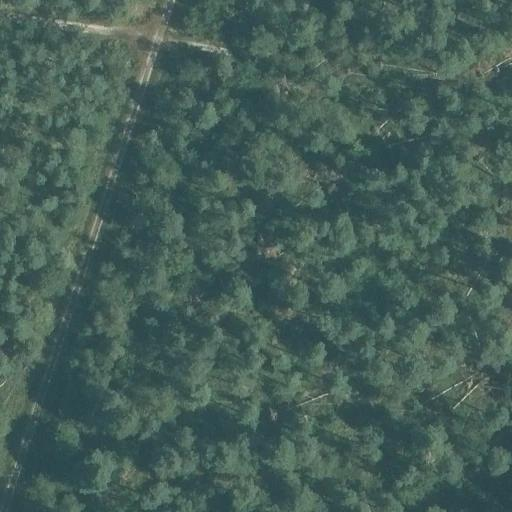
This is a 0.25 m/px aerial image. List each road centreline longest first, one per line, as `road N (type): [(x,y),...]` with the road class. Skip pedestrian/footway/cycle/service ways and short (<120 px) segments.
road 1 (track): [(156,36),(2,511)]
road 2 (track): [(156,36),(0,20)]
